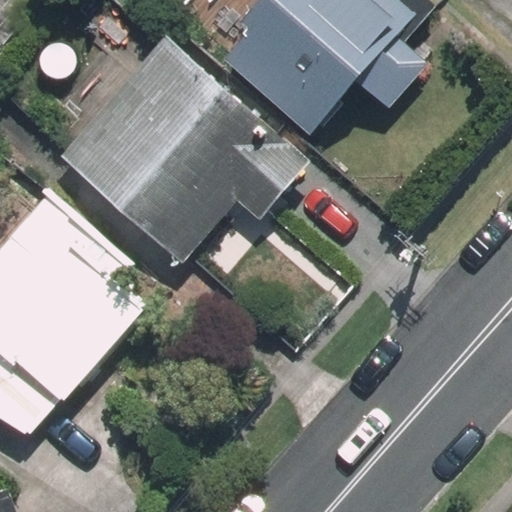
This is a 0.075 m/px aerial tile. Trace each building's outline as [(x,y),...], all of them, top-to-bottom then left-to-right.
[(0,0),(0,50),(5,55),(53,0),(0,0)] [(399,42),(417,21),(392,0),(268,0),(242,31),(250,38),(224,68),(310,143),(355,92),(386,118),(429,68),(399,42)] [(313,170),(167,44),(60,166),(182,270),(236,208),(261,229),(313,170)] [(63,415),(152,313),(117,282),(123,274),(127,278),(138,266),(50,189),(41,199),(46,203),(0,255),(0,427),(25,449),(59,411),(63,415)] [(0,511),(15,511),(7,494),(0,497),(0,511)]
